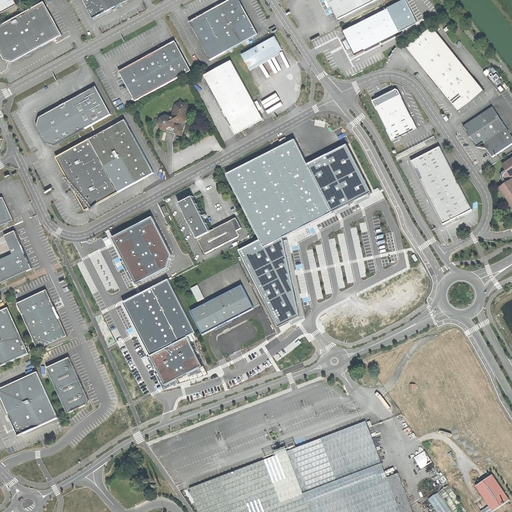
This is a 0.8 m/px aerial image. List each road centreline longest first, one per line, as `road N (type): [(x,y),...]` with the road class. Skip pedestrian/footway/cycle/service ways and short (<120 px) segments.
road 1 (unclassified): [(441,256),(484,228),(489,203),(440,121),(419,90),(390,73),(336,96)]
road 2 (unclassified): [(336,96),(76,234)]
road 3 (unclassified): [(336,96),(443,287)]
road 4 (unknown): [(199,181),(174,201),(206,255),(244,231),(207,178)]
road 5 (unclassified): [(179,0),(0,96)]
road 6 (unclassified): [(441,256),(369,127),(336,96)]
road 7 (unclassified): [(169,397),(152,388),(76,234)]
road 8 (unclassified): [(169,397),(230,377),(310,323)]
road 9 (secondary): [(162,426),(312,369)]
road 10 (secondary): [(38,498),(162,426)]
road 11 (unknown): [(153,196),(170,243),(152,281),(110,307)]
